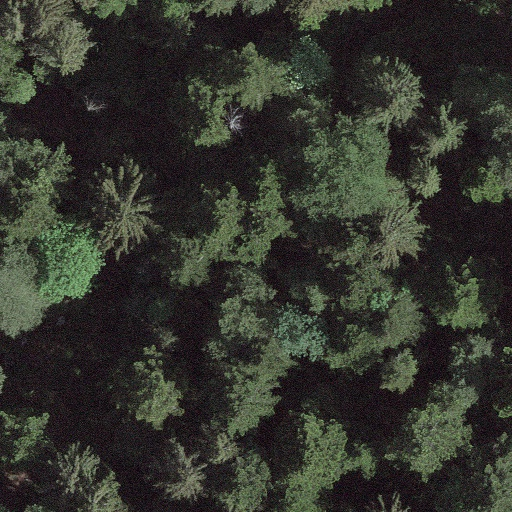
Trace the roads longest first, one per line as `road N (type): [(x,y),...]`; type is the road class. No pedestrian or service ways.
road 1 (track): [(0,324),(45,309),(96,270),(240,116),(409,0)]
road 2 (track): [(96,270),(102,314),(79,371),(0,506)]
